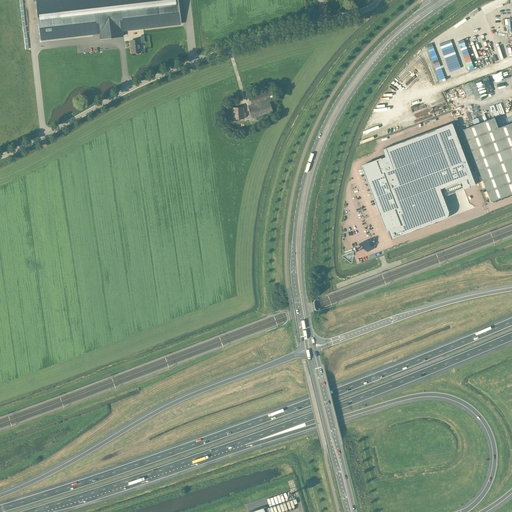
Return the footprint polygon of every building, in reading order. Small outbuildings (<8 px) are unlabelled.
[(176,0),(36,0),(41,40),(101,33),(102,38),(122,36),(122,31),(178,24),(176,0)] [(505,4),(495,8),(486,12),(489,34),(509,31),(505,7),(505,4)] [(139,40),(131,41),(132,53),(141,52),(139,40)] [(450,40),(439,43),(448,72),(452,71),(453,73),(457,71),(456,69),(458,68),(450,40)] [(500,45),(492,48),(497,62),(505,58),(500,45)] [(428,48),(438,82),(444,80),(434,46),(428,48)] [(475,58),(469,60),(468,56),(463,57),(467,71),(483,66),(481,60),(477,61),(475,58)] [(511,122),(498,128),(494,117),(480,80),(449,92),(463,129),(479,170),(511,157),(511,122)] [(250,97),(252,104),(248,105),(252,119),(273,112),(269,99),(275,97),(272,90),(250,97)] [(234,119),(237,119),(238,120),(241,119),(244,118),(244,117),(246,117),(246,113),(244,113),(244,107),(233,108),(234,119)] [(453,126),(383,150),(385,157),(376,160),(377,162),(363,167),(373,204),(372,205),(381,211),(386,229),(388,228),(392,239),(443,220),(446,216),(446,214),(446,211),(446,208),(441,192),(468,182),(471,190),(477,188),(453,126)] [(511,193),(511,157),(479,170),(491,202),(511,193)]
